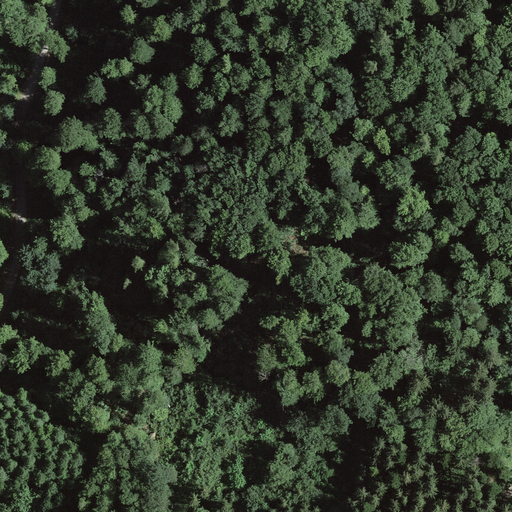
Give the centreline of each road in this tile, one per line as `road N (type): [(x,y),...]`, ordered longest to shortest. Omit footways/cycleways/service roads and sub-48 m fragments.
road 1 (track): [(490,0),(465,63),(457,136),(511,383)]
road 2 (track): [(0,310),(16,261),(19,126),(56,0)]
